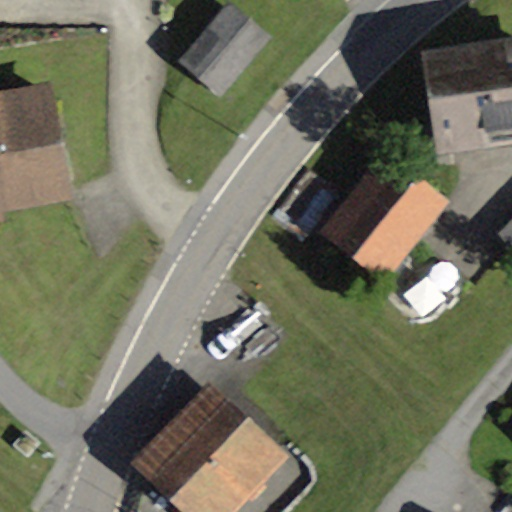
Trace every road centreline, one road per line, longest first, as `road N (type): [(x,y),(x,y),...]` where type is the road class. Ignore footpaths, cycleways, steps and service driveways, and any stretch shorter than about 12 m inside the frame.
road 1 (secondary): [(104,450),(170,310),(229,216),(299,123),(423,0)]
road 2 (unknown): [(397,511),(511,396)]
road 3 (residential): [(104,450),(19,405),(0,379)]
